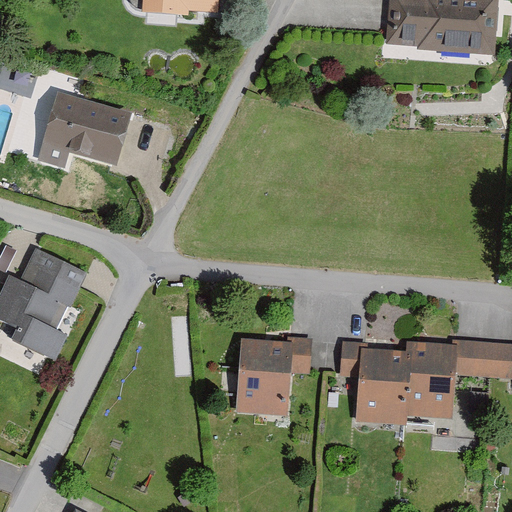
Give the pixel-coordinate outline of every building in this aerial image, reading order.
[(129,0),(128,17),(175,19),(176,13),(203,15),(204,0),(129,0)] [(380,0),(378,46),(409,48),(408,52),(488,57),(491,0),(380,0)] [(121,119),(47,97),(27,167),(59,176),(63,159),(106,171),(121,119)] [(80,275),(28,253),(15,284),(1,278),(0,280),(0,326),(14,333),(7,348),(48,365),(61,335),(41,327),(51,304),(65,309),(80,275)] [(302,377),(304,342),(281,341),(281,346),(233,343),(229,417),(284,420),(286,376),(302,377)] [(362,347),(337,346),(335,381),(350,382),(347,427),(399,430),(400,419),(446,422),(449,379),(511,382),(511,386),(509,427),(511,427),(511,347),(446,343),(446,349),(397,346),(397,357),(361,355),(362,347)]
